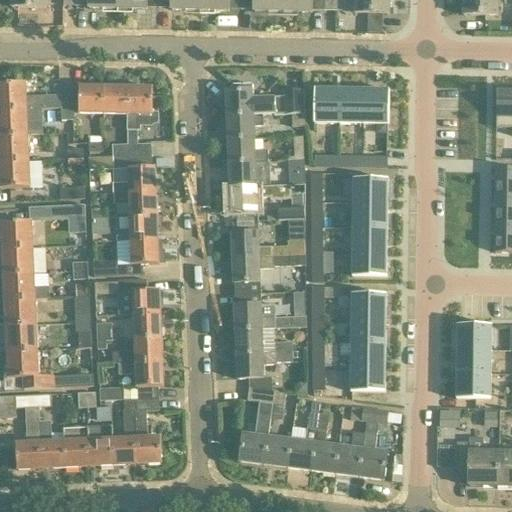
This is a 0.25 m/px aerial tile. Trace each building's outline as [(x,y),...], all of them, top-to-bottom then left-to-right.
[(45,9),(45,0),(10,0),(11,8),(45,9)] [(63,0),(63,8),(76,8),(76,0),(63,0)] [(117,0),(76,0),(76,8),(88,8),(88,10),(117,10),(117,0)] [(146,9),(159,9),(158,0),(117,0),(117,10),(146,11),(146,9)] [(199,0),(158,0),(159,9),(169,10),(169,11),(199,12),(199,0)] [(228,12),(228,11),(241,11),(241,0),(199,0),(199,12),(228,12)] [(282,0),(241,0),(241,11),(252,11),(252,13),(282,14),(282,0)] [(282,0),(282,14),(311,14),(311,12),(324,12),(324,0),(282,0)] [(336,0),(324,0),(324,12),(337,13),(336,0)] [(389,15),(389,0),(353,0),(353,15),(389,15)] [(497,17),(496,0),(461,0),(461,16),(497,17)] [(73,122),(73,116),(72,88),(72,86),(54,87),(54,97),(25,99),(24,84),(0,85),(0,113),(26,113),(61,111),(62,122),(73,122)] [(252,100),(252,91),(252,86),(232,87),(232,92),(225,92),(226,119),(263,117),(291,116),(305,116),(304,92),(283,93),(283,98),(252,100)] [(103,89),(79,88),(79,87),(72,88),(73,116),(78,116),(78,115),(103,115),(103,89)] [(103,115),(127,116),(127,89),(103,89),(103,115)] [(158,115),(152,115),(152,89),(127,89),(127,116),(127,132),(140,132),(141,128),(152,128),(153,127),(158,125),(158,115)] [(314,90),(313,124),(339,125),(339,124),(339,91),(339,90),(314,90)] [(339,124),(339,125),(363,125),(363,124),(363,91),(363,90),(339,90),(339,91),(339,124)] [(363,124),(363,125),(388,125),(389,91),(363,90),(363,91),(363,124)] [(511,95),(494,95),(493,132),(509,132),(509,140),(511,139),(511,95)] [(0,137),(27,136),(26,113),(0,113),(0,137)] [(306,129),(305,116),(291,116),(292,129),(306,129)] [(254,140),(253,128),(263,128),(263,117),(226,119),(227,141),(254,140)] [(0,163),(28,163),(27,136),(0,137),(0,163)] [(288,163),(294,163),(303,163),(303,138),(293,139),(294,158),(288,158),(288,163)] [(267,152),(254,153),(254,140),(227,141),(228,166),(255,165),(268,164),(267,152)] [(88,154),(103,153),(103,144),(88,145),(88,154)] [(151,145),(128,146),(128,158),(135,158),(152,157),(151,145)] [(112,147),(112,159),(128,158),(128,146),(112,147)] [(67,151),(68,159),(83,159),(83,151),(67,151)] [(155,169),(136,170),(135,158),(128,158),(112,159),(88,159),(89,172),(112,171),(113,196),(156,194),(155,169)] [(314,170),(338,170),(338,158),(314,158),(314,170)] [(338,170),(362,171),(362,158),(338,158),(338,170)] [(387,158),(362,158),(362,171),(387,171),(387,158)] [(0,190),(29,189),(28,163),(0,163),(0,190)] [(255,165),(228,166),(229,191),(270,189),(270,164),(268,164),(255,165)] [(511,171),(493,171),(493,199),(511,199),(511,171)] [(310,176),(310,204),(323,205),(322,175),(310,176)] [(353,179),(352,205),(353,205),(385,206),(386,206),(387,180),(353,179)] [(256,212),(256,200),(270,200),(270,202),(291,202),(292,208),(278,209),(278,223),(305,222),(304,187),(295,188),(270,189),(229,191),(224,191),(225,213),(256,212)] [(85,201),(84,189),(60,190),(60,202),(85,201)] [(113,206),(129,206),(129,219),(156,218),(156,194),(113,196),(113,206)] [(511,199),(493,199),(492,226),(511,226),(511,199)] [(310,204),(311,228),(323,228),(323,205),(310,204)] [(352,205),(352,229),(353,229),(385,229),(386,229),(386,206),(385,206),(353,205),(352,205)] [(61,208),(37,209),(37,221),(62,220),(69,219),(86,218),(85,207),(61,208)] [(116,243),(130,243),(157,241),(156,218),(129,219),(130,231),(116,232),(116,243)] [(109,236),(109,219),(91,220),(92,237),(109,236)] [(0,224),(1,250),(32,249),(31,223),(0,224)] [(511,226),(492,226),(492,254),(511,254),(511,226)] [(311,228),(311,252),(323,252),(323,228),(311,228)] [(352,229),(351,252),(353,252),(385,253),(386,253),(386,229),(385,229),(353,229),(352,229)] [(287,248),(258,249),(257,234),(231,235),(232,260),(305,257),(304,242),(287,243),(287,248)] [(164,253),(158,253),(157,241),(130,243),(131,267),(118,268),(117,266),(93,267),(94,279),(142,277),(142,267),(158,266),(165,265),(164,253)] [(1,250),(2,276),(33,275),(32,249),(1,250)] [(324,278),(323,252),(311,252),(311,278),(324,278)] [(351,252),(351,278),(385,279),(386,253),(385,253),(353,252),(351,252)] [(305,257),(232,260),(233,284),(234,284),(259,283),(259,271),(272,271),(272,269),(305,268),(305,257)] [(72,265),(73,273),(88,273),(87,264),(72,265)] [(88,281),(88,273),(73,273),(73,282),(88,281)] [(2,276),(4,302),(35,301),(33,275),(2,276)] [(95,296),(119,295),(119,283),(94,284),(95,296)] [(312,289),(312,320),(324,320),(324,289),(312,289)] [(132,293),(133,317),(160,316),(159,292),(132,293)] [(351,295),(350,320),(352,320),(383,321),(385,321),(385,295),(351,295)] [(4,302),(5,328),(36,327),(35,301),(4,302)] [(235,307),(234,307),(234,332),(274,331),(306,330),(306,319),(274,320),(274,319),(261,320),(260,306),(235,307)] [(75,316),(75,325),(90,324),(90,316),(75,316)] [(133,317),(134,341),(161,340),(160,316),(133,317)] [(312,320),(312,343),(324,344),(324,320),(312,320)] [(350,320),(350,344),(351,344),(383,345),(384,345),(385,321),(383,321),(352,320),(350,320)] [(91,334),(90,324),(75,325),(75,334),(91,334)] [(97,343),(106,343),(112,343),(111,325),(96,326),(97,343)] [(457,326),(457,352),(458,352),(489,352),(491,352),(491,327),(457,326)] [(5,328),(6,354),(37,353),(36,327),(5,328)] [(234,332),(235,356),(292,354),(292,344),(274,345),(274,331),(234,332)] [(118,365),(118,366),(162,364),(161,340),(134,341),(135,354),(112,354),(113,365),(118,365)] [(106,351),(106,343),(97,343),(98,352),(106,351)] [(312,343),(312,367),(324,367),(324,344),(312,343)] [(350,344),(350,368),(351,368),(383,368),(384,368),(384,345),(383,345),(351,344),(350,344)] [(457,352),(456,376),(457,376),(489,376),(490,376),(491,352),(489,352),(458,352),(457,352)] [(54,378),(38,379),(37,353),(6,354),(7,380),(22,380),(23,393),(55,391),(54,378)] [(263,379),(262,368),(276,367),(276,365),(292,365),(292,363),(301,363),(301,355),(292,355),(292,354),(235,356),(236,380),(248,380),(249,388),(249,389),(272,392),(271,379),(263,379)] [(119,378),(136,377),(136,390),(163,389),(162,364),(118,366),(119,378)] [(325,392),(324,367),(312,367),(313,393),(325,392)] [(350,368),(349,393),(383,394),(384,368),(383,368),(351,368),(350,368)] [(93,388),(93,376),(68,377),(69,389),(93,388)] [(456,376),(456,401),(490,402),(490,376),(489,376),(457,376),(456,376)] [(259,404),(255,437),(242,435),(239,464),(264,467),(268,438),(271,420),(274,393),(272,392),(249,389),(247,402),(259,404)] [(285,394),(274,393),(271,420),(282,422),(284,407),(283,407),(285,394)] [(95,394),(86,395),(87,410),(96,410),(95,394)] [(78,410),(87,410),(86,395),(78,395),(78,410)] [(51,396),(38,397),(39,409),(51,408),(51,396)] [(17,471),(42,470),(40,423),(39,409),(38,397),(0,398),(0,419),(16,419),(16,410),(25,410),(27,444),(15,444),(17,471)] [(159,400),(134,401),(136,466),(161,465),(160,438),(147,439),(146,413),(160,413),(159,400)] [(124,440),(112,440),(113,467),(136,466),(134,401),(123,402),(124,413),(123,413),(124,440)] [(350,422),(362,424),(363,411),(351,409),(350,422)] [(386,454),(375,453),(378,426),(387,427),(389,413),(363,410),(363,411),(362,424),(366,425),(365,436),(364,436),(358,479),(382,483),(386,454)] [(305,443),(290,441),(287,470),(311,473),(318,416),(309,415),(305,443)] [(338,448),(325,446),(329,417),(318,416),(311,473),(334,476),(338,448)] [(50,423),(40,423),(42,470),(65,469),(63,445),(52,445),(50,423)] [(112,427),(87,428),(89,468),(113,467),(112,440),(112,427)] [(63,429),(63,433),(65,469),(89,468),(87,428),(63,429)] [(334,476),(358,479),(364,436),(353,434),(351,449),(338,448),(334,476)] [(290,441),(268,438),(264,467),(287,470),(290,441)] [(457,444),(456,474),(468,474),(467,480),(467,481),(467,488),(498,488),(498,453),(483,453),(483,439),(469,440),(469,444),(457,444)] [(511,453),(498,453),(498,488),(511,488),(511,453)]
